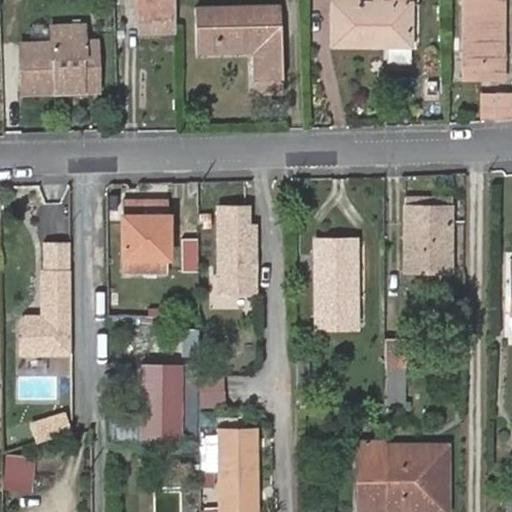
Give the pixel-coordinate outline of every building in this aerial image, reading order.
[(140,0),(141,31),(176,30),(174,0),(140,0)] [(332,0),(333,44),(410,44),(410,0),(374,0),(375,2),(357,2),(356,0),(332,0)] [(505,76),(505,15),(504,0),(464,0),(465,76),(505,76)] [(257,76),(284,76),(281,5),(197,7),(197,51),(254,50),(254,76),(257,76)] [(86,78),(86,90),(99,89),(97,39),(84,40),(84,25),(52,26),(53,41),(20,43),(23,92),(54,90),(54,80),(86,78)] [(285,91),(284,76),(257,76),(258,92),(285,91)] [(54,90),(86,90),(86,78),(54,80),(54,90)] [(422,79),(424,98),(440,96),(438,78),(422,79)] [(483,120),(498,119),(499,92),(483,92),(483,120)] [(498,119),(511,117),(511,92),(499,92),(498,119)] [(168,200),(123,201),(123,274),(169,273),(168,200)] [(406,206),(405,269),(451,270),(452,207),(406,206)] [(217,208),(218,294),(255,293),(254,227),(247,227),(247,208),(217,208)] [(331,320),(356,319),(356,240),(317,241),(318,326),(331,326),(331,320)] [(70,273),(70,243),(46,243),(46,273),(70,273)] [(23,354),(71,353),(70,273),(46,273),(46,317),(23,317),(23,354)] [(184,359),(199,358),(199,353),(198,332),(184,331),(184,359)] [(406,340),(383,340),(383,368),(406,367),(406,340)] [(308,357),(298,357),(299,379),(308,379),(308,357)] [(405,419),(406,367),(383,368),(383,405),(383,418),(405,419)] [(200,408),(225,405),(222,369),(197,371),(200,408)] [(33,424),(38,441),(67,433),(61,415),(33,424)] [(113,415),(113,442),(142,441),(143,416),(113,415)] [(162,416),(143,416),(142,441),(162,441),(162,416)] [(220,430),(221,511),(256,511),(255,430),(220,430)] [(359,439),(358,509),(442,509),(444,448),(384,448),(385,440),(359,439)]
